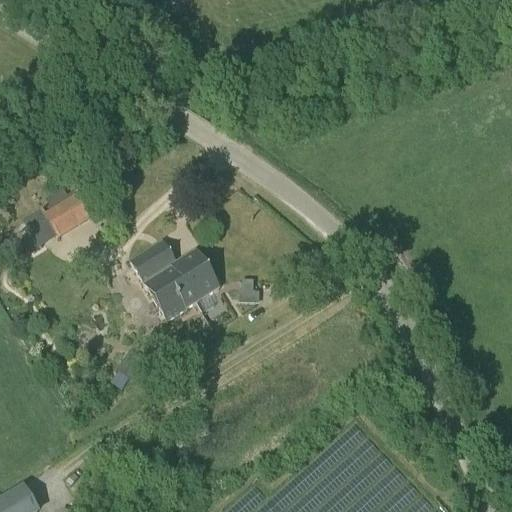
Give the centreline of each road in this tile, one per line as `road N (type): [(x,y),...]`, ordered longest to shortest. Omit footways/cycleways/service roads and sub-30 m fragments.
road 1 (unclassified): [(491,511),(398,314),(357,253),(297,198),(0,8)]
road 2 (unknown): [(374,279),(47,486)]
